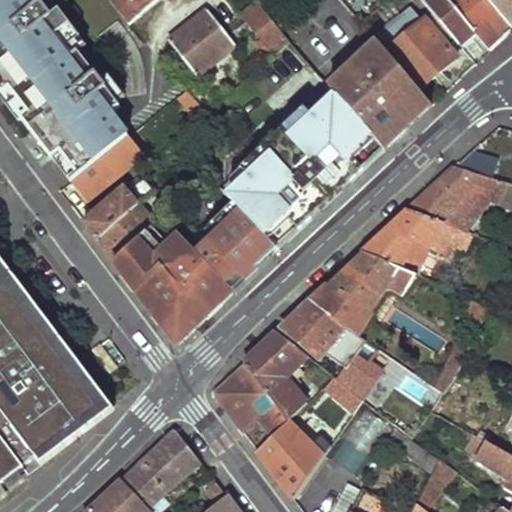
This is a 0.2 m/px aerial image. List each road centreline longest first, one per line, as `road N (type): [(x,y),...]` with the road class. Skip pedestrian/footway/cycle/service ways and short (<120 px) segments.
road 1 (tertiary): [(177,386),(467,108),(511,78)]
road 2 (residential): [(0,150),(177,386)]
road 3 (tertiary): [(49,511),(177,386)]
road 4 (residential): [(273,511),(177,386)]
